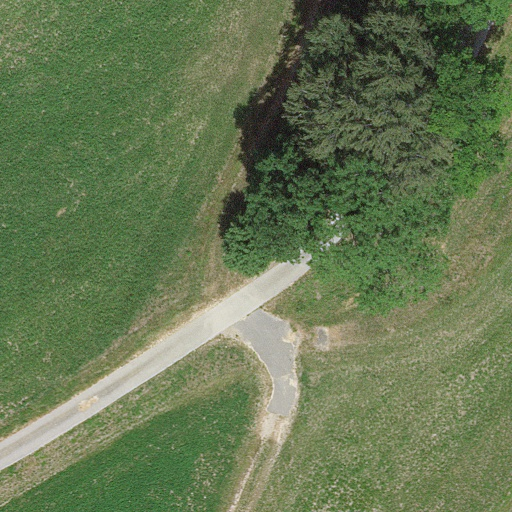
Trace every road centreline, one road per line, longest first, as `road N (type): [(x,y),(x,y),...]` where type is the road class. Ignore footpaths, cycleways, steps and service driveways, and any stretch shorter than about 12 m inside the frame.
road 1 (track): [(0,450),(231,300),(389,179),(481,0)]
road 2 (track): [(231,300),(217,219),(319,0)]
